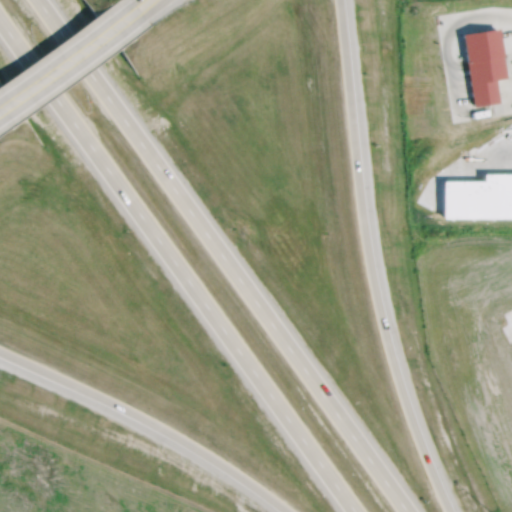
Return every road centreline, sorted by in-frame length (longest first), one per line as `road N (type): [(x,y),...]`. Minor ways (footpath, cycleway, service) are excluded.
road 1 (motorway): [(408,511),(40,0)]
road 2 (motorway): [(0,19),(356,511)]
road 3 (motorway): [(449,511),(380,320),(338,0)]
road 4 (motorway): [(0,350),(166,429),(288,511)]
road 5 (tertiary): [(0,109),(137,12)]
